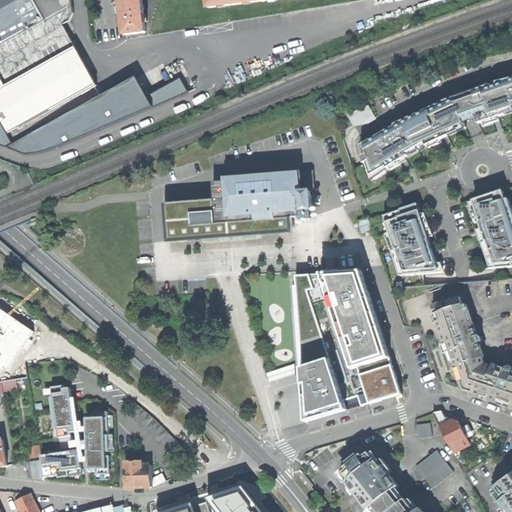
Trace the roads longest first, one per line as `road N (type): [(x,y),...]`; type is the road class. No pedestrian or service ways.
road 1 (secondary): [(263,458),(0,225)]
road 2 (residential): [(161,252),(161,187),(266,160),(331,159),(340,240)]
road 3 (residential): [(423,403),(369,240),(340,240)]
road 4 (residential): [(340,240),(161,252)]
road 5 (residential): [(423,403),(263,458)]
road 6 (residential): [(0,482),(137,497)]
road 7 (residential): [(263,458),(137,497)]
